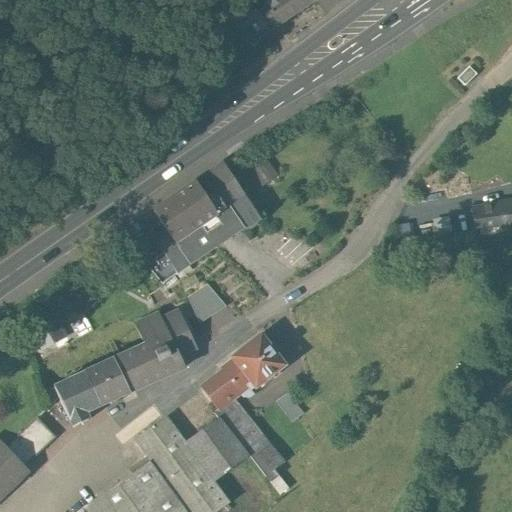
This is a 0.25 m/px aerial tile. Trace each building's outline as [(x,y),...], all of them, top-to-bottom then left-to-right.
[(316,2),(314,0),(274,0),(273,1),(272,0),(255,0),(255,1),(276,31),(316,2)] [(477,76),(469,68),(457,79),(464,87),(477,76)] [(160,288),(261,225),(230,175),(156,220),(173,247),(145,264),(160,288)] [(511,200),(471,209),(474,228),(499,225),(500,234),(511,231),(511,200)] [(204,285),(178,298),(196,330),(227,304),(204,285)] [(54,382),(76,426),(185,371),(171,344),(182,338),(165,305),(127,324),(135,341),(54,382)] [(56,318),(26,332),(35,353),(65,339),(56,318)] [(202,382),(221,410),(239,396),(251,389),(257,398),(291,375),(266,338),(202,382)] [(290,466),(239,396),(221,410),(272,479),(290,466)] [(154,458),(192,511),(228,511),(238,506),(221,482),(251,460),(219,415),(186,438),(168,413),(138,434),(154,458)] [(0,499),(32,470),(0,435),(0,499)] [(192,511),(154,458),(85,508),(87,511),(192,511)]
